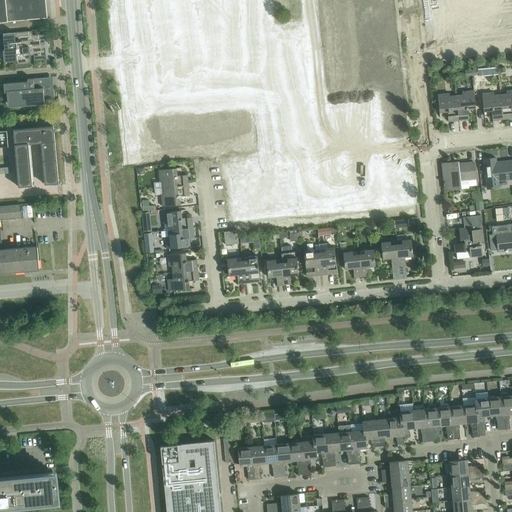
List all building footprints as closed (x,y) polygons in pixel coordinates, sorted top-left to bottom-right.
[(0,0),(0,21),(7,21),(47,18),(44,0),(0,0)] [(196,0),(197,6),(209,5),(210,13),(233,11),(232,0),(196,0)] [(451,1),(430,3),(431,16),(452,13),(452,12),(451,1)] [(498,7),(496,7),(499,29),(511,27),(509,6),(498,7)] [(494,7),(483,8),(486,30),(499,29),(496,7),(494,7)] [(473,9),(471,10),(473,31),(486,30),(483,8),(473,9)] [(469,10),(457,11),(458,18),(459,26),(459,33),(473,31),(471,10),(469,10)] [(452,13),(431,16),(433,28),(453,26),(453,19),(452,13)] [(235,25),(205,28),(206,43),(236,40),(235,25)] [(45,60),(43,34),(32,35),(31,31),(3,34),(5,51),(3,51),(4,62),(16,61),(16,65),(29,63),(29,56),(33,55),(33,61),(45,60)] [(44,100),(52,99),(51,87),(50,87),(49,79),(48,78),(33,80),(32,78),(27,79),(27,81),(3,83),(4,93),(6,92),(7,104),(16,103),(16,105),(44,102),(44,100)] [(506,94),(500,95),(502,120),(511,119),(511,90),(505,91),(506,94)] [(455,96),(458,121),(468,120),(467,109),(475,109),(473,91),(461,92),(461,95),(455,96)] [(502,120),(500,95),(493,95),(493,92),(481,94),(483,111),(491,111),(492,121),(502,120)] [(458,121),(455,96),(449,97),(448,93),(437,95),(439,112),(447,112),(448,122),(458,121)] [(351,113),(327,115),(329,135),(336,135),(335,133),(346,132),(346,135),(356,134),(355,120),(360,120),(359,108),(351,109),(351,113)] [(53,126),(13,130),(18,187),(32,186),(28,145),(41,143),(44,185),(59,184),(53,126)] [(8,130),(0,130),(0,146),(9,146),(8,130)] [(511,181),(511,162),(510,163),(509,161),(496,162),(495,158),(483,159),(486,189),(497,188),(496,181),(511,179),(511,181)] [(459,180),(475,179),(473,163),(457,164),(457,162),(441,164),(444,190),(460,188),(459,180)] [(393,183),(388,184),(390,204),(397,203),(396,201),(409,199),(405,168),(398,169),(398,166),(391,167),(393,183)] [(163,188),(188,185),(187,175),(177,176),(176,168),(158,170),(159,182),(162,182),(163,188)] [(363,190),(360,190),(361,207),(374,205),(374,198),(380,197),(378,171),(361,173),(363,190)] [(252,181),(241,182),(245,215),(265,213),(263,196),(254,197),(252,181)] [(189,196),(188,185),(163,188),(164,194),(161,195),(162,207),(180,205),(179,197),(189,196)] [(482,201),(475,202),(476,210),(483,209),(482,201)] [(2,249),(0,227),(0,219),(22,218),(21,204),(0,205),(0,273),(39,270),(37,246),(2,249)] [(163,213),(164,225),(165,231),(168,230),(193,228),(192,217),(182,218),(181,211),(163,213)] [(460,243),(453,244),(454,252),(456,252),(457,259),(482,256),(481,246),(477,246),(476,242),(483,241),(480,215),(462,217),(464,228),(458,228),(460,243)] [(408,220),(394,221),(394,228),(408,227),(408,220)] [(193,228),(168,230),(169,237),(166,237),(167,249),(185,247),(184,239),(194,238),(193,228)] [(224,232),(225,245),(239,244),(237,231),(224,232)] [(297,232),(289,233),(290,241),(298,240),(298,236),(297,232)] [(511,232),(496,234),(498,252),(511,251),(511,232)] [(259,235),(252,236),(254,251),(261,250),(259,235)] [(411,239),(401,240),(396,241),(398,267),(405,266),(404,257),(413,256),(411,239)] [(391,268),(398,267),(396,241),(395,241),(396,245),(390,245),(389,241),(380,242),(382,260),(390,259),(391,268)] [(319,252),(321,275),(328,274),(328,272),(336,271),(334,248),(325,248),(325,252),(319,252)] [(358,254),(361,277),(367,276),(366,267),(375,266),(373,249),(364,250),(364,254),(358,254)] [(313,250),(303,251),(306,277),(321,275),(319,252),(313,253),(313,250)] [(281,253),(282,263),(281,263),(284,285),(290,285),(289,276),(298,275),(296,251),(281,253)] [(361,277),(358,254),(353,255),(352,251),(342,252),(344,269),(353,268),(354,278),(361,277)] [(172,273),(198,270),(196,259),(186,260),(186,253),(168,255),(169,267),(172,266),(172,273)] [(242,261),(245,284),(252,283),(251,273),(259,272),(257,256),(247,257),(248,260),(242,261)] [(245,284),(242,261),(236,261),(236,258),(227,259),(228,276),(237,275),(238,284),(245,284)] [(277,286),(284,285),(281,263),(276,264),(275,260),(266,261),(267,278),(276,277),(277,286)] [(198,270),(172,273),(173,279),(170,279),(171,291),(190,289),(189,281),(199,280),(198,270)] [(160,284),(152,285),(153,294),(161,293),(160,284)] [(508,413),(511,412),(511,395),(500,396),(503,429),(510,428),(509,416),(508,416),(508,413)] [(498,429),(503,429),(500,396),(488,397),(490,415),(497,414),(497,417),(496,417),(498,429)] [(485,435),(485,431),(484,418),(483,418),(483,416),(490,415),(488,397),(475,399),(475,404),(479,431),(479,435),(485,435)] [(480,436),(479,435),(479,431),(475,404),(463,405),(465,422),(472,422),(472,424),(471,424),(472,437),(480,436)] [(458,423),(465,422),(463,405),(450,406),(454,439),(460,438),(459,425),(458,425),(458,423)] [(447,439),(454,439),(450,406),(438,407),(440,425),(447,424),(447,426),(446,427),(447,439)] [(433,426),(440,425),(438,407),(425,408),(429,441),(435,441),(434,428),(433,428),(433,426)] [(422,442),(429,441),(425,408),(413,410),(415,427),(422,427),(422,429),(421,429),(422,442)] [(403,438),(409,437),(408,430),(408,428),(415,427),(413,410),(400,411),(400,417),(401,417),(403,438)] [(388,418),(390,436),(397,435),(397,437),(397,444),(404,443),(403,438),(401,417),(400,417),(388,418)] [(245,418),(231,420),(231,427),(246,426),(245,418)] [(376,419),(378,446),(385,445),(384,439),(383,439),(383,436),(390,436),(388,418),(376,419)] [(364,430),(365,438),(372,437),(372,440),(371,440),(372,447),(378,446),(376,419),(362,420),(363,430),(364,430)] [(351,431),(354,463),(361,463),(359,450),(358,448),(366,447),(365,438),(364,430),(363,430),(351,431)] [(338,432),(340,450),(347,449),(347,452),(348,464),(354,463),(351,431),(338,432)] [(326,433),(329,466),(335,465),(334,453),(333,453),(333,451),(340,450),(338,432),(326,433)] [(315,452),(316,452),(322,452),(322,454),(321,454),(322,466),(329,466),(326,433),(313,434),(313,440),(314,440),(315,452)] [(170,445),(160,446),(166,504),(166,511),(221,511),(218,479),(214,446),(214,440),(170,445)] [(301,441),(304,474),(311,473),(310,461),(309,461),(309,458),(316,458),(316,452),(315,452),(314,440),(313,440),(301,441)] [(289,443),(291,460),(297,459),(298,462),(297,462),(298,475),(304,474),(301,441),(289,443)] [(276,444),(279,476),(285,476),(284,463),(284,461),(291,460),(289,443),(276,444)] [(264,445),(266,462),(272,462),(273,464),(272,464),(273,477),(279,476),(276,444),(264,445)] [(251,446),(254,479),(261,478),(259,465),(259,463),(266,462),(264,445),(251,446)] [(254,479),(251,446),(239,447),(240,465),(248,464),(248,467),(247,467),(248,479),(254,479)] [(382,476),(408,473),(407,460),(389,462),(390,469),(388,469),(387,469),(381,469),(382,476)] [(450,475),(483,471),(482,465),(469,466),(469,467),(467,467),(467,460),(449,461),(450,475)] [(483,471),(450,475),(451,487),(469,485),(468,478),(470,478),(470,479),(483,478),(483,471)] [(392,488),(410,486),(408,473),(382,476),(382,482),(389,481),(391,480),(392,488)] [(0,503),(58,498),(56,475),(0,480),(0,503)] [(469,485),(451,487),(453,499),(485,496),(485,490),(472,491),(472,492),(470,492),(469,485)] [(410,486),(392,488),(392,494),(390,494),(384,495),(384,501),(411,498),(410,486)] [(267,504),(267,510),(300,507),(299,502),(305,501),(304,493),(281,495),(282,503),(280,503),(279,503),(267,504)] [(363,497),(364,511),(377,511),(377,510),(370,511),(370,509),(369,496),(363,497)] [(485,496),(453,499),(453,511),(454,511),(471,510),(471,503),(473,503),(473,504),(486,503),(485,496)] [(394,511),(397,511),(412,511),(411,498),(384,501),(385,507),(391,507),(391,506),(393,506),(394,511)]
